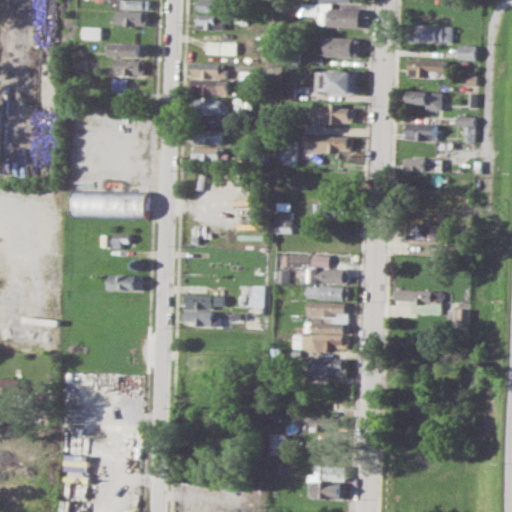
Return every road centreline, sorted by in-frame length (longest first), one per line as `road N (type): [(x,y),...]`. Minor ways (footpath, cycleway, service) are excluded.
road 1 (tertiary): [(368,511),(389,0)]
road 2 (residential): [(160,511),(179,0)]
